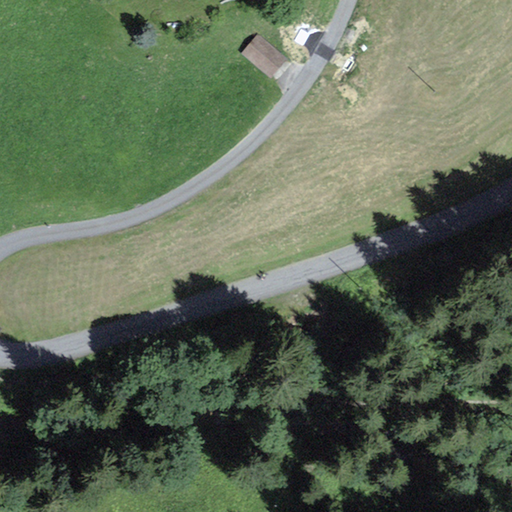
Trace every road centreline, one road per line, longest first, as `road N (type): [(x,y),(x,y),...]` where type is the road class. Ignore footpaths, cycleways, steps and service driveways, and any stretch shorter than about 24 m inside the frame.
road 1 (tertiary): [(0,355),(72,350),(439,225),(511,185)]
road 2 (track): [(511,403),(298,392),(238,377),(0,384)]
road 3 (unclassified): [(0,245),(92,229),(170,201),(222,168),(276,118),(321,54),(346,0)]
